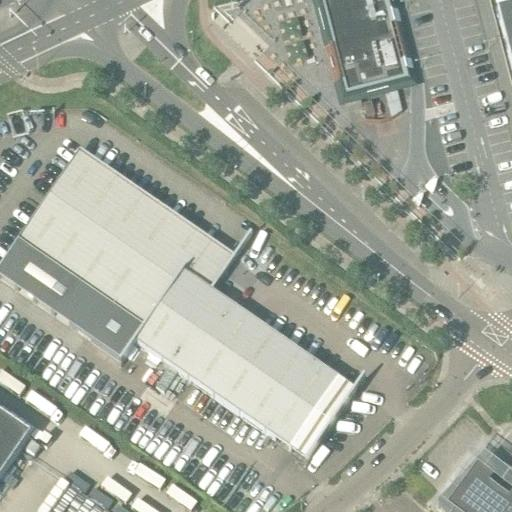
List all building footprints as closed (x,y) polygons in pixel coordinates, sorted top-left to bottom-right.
[(318,0),(319,2),(314,4),(327,50),(332,49),(345,100),(409,83),(387,0),(318,0)] [(511,7),(497,12),(511,69),(511,7)] [(366,119),(374,117),(371,105),(363,107),(366,119)] [(356,396),(339,384),(211,295),(234,261),(80,154),(0,270),(0,279),(121,364),(119,367),(121,368),(136,346),(307,464),(304,468),(306,469),(356,396)] [(0,484),(30,440),(0,419),(0,484)] [(440,511),(511,511),(511,488),(509,493),(511,495),(511,499),(509,503),(489,488),(496,481),(480,466),(438,509),(440,511)]
